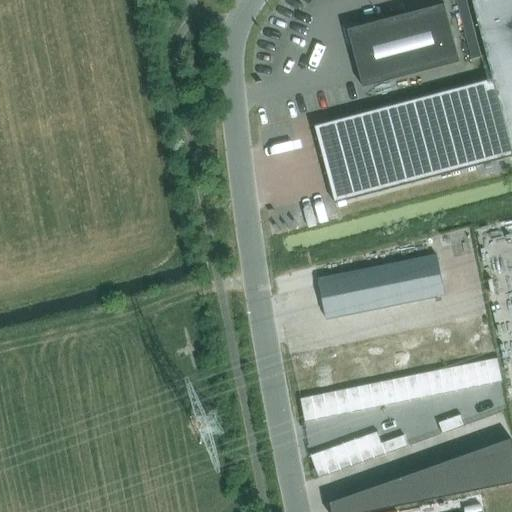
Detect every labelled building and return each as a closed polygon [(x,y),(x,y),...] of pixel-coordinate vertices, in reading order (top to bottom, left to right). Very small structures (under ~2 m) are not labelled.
[(336,204),(511,157),(511,0),(477,0),(472,1),(493,80),(315,127),(336,204)] [(363,88),(460,63),(445,5),(348,30),(363,88)] [(319,279),(326,319),(445,295),(437,256),(319,279)] [(300,399),(305,422),(502,382),(497,359),(300,399)] [(439,423),(443,434),(465,426),(461,415),(439,423)] [(378,432),(311,456),(315,469),(313,469),(315,476),(317,475),(319,478),(386,454),(382,444),(378,432)] [(386,454),(408,446),(405,436),(382,444),(386,454)] [(511,440),(331,504),(332,511),(375,511),(511,484),(511,440)]
